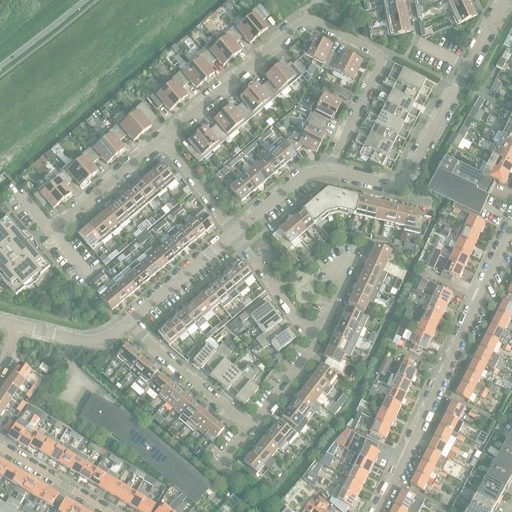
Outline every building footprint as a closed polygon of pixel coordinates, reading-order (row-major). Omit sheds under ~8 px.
[(389,0),(383,1),(385,10),(405,6),(403,0),(389,0)] [(468,0),(446,0),(450,8),(468,0)] [(473,8),(469,0),(468,0),(450,8),(454,16),(473,8)] [(385,10),(387,19),(407,15),(405,6),(385,10)] [(253,14),(245,21),(258,37),(267,29),(261,22),(266,18),(256,7),(251,12),(253,14)] [(476,17),(473,8),(454,16),(458,25),(476,17)] [(425,14),(424,11),(416,12),(418,19),(422,18),(421,15),(425,14)] [(387,19),(388,28),(408,24),(407,15),(387,19)] [(235,26),(230,30),(239,41),(243,37),(249,44),(258,37),(245,21),(237,28),(235,26)] [(410,33),(408,24),(388,28),(390,37),(410,33)] [(217,37),(216,41),(219,44),(232,59),(241,52),(235,45),(239,41),(230,30),(225,33),(221,34),(217,37)] [(303,55),(313,60),(322,42),(312,37),(303,55)] [(208,48),(203,52),(212,63),(217,60),(223,67),(232,59),(219,44),(216,41),(213,41),(206,46),(208,48)] [(321,67),(327,70),(333,57),(328,54),(332,47),(322,42),(313,60),(322,64),(321,67)] [(511,51),(506,49),(501,58),(506,61),(507,61),(511,52),(511,51)] [(200,59),(192,66),(205,82),(214,74),(208,67),(212,63),(203,52),(198,56),(200,59)] [(340,80),(343,75),(352,57),(342,52),(338,60),(333,57),(327,70),(332,73),(332,74),(332,76),(333,76),(340,80)] [(362,62),(352,57),(343,75),(353,80),(362,62)] [(501,58),(497,66),(502,69),(506,61),(501,58)] [(297,61),(292,65),(301,76),(306,72),(297,61)] [(282,62),(274,70),(288,87),(301,76),(292,65),(287,69),(282,62)] [(181,70),(176,75),(186,86),(190,82),(196,89),(205,82),(192,66),(184,73),(181,70)] [(396,83),(392,90),(403,96),(414,75),(403,69),(400,75),(391,71),(387,78),(396,83)] [(270,83),(266,87),(275,98),(288,87),(274,70),(265,77),(270,83)] [(174,82),(165,88),(178,104),(187,97),(181,89),(186,86),(176,75),(171,79),(174,82)] [(426,80),(414,75),(403,96),(415,102),(419,94),(427,98),(431,91),(422,87),(426,80)] [(502,84),(496,80),(491,90),(498,93),(502,84)] [(256,84),(248,91),(263,109),(275,98),(266,87),(262,90),(256,84)] [(169,112),(178,104),(165,88),(157,95),(155,93),(149,97),(159,108),(163,104),(169,112)] [(336,94),(334,93),(323,88),(320,94),(323,95),(318,104),(336,113),(341,103),(333,100),(336,94)] [(343,90),(340,96),(348,100),(351,94),(343,90)] [(385,104),(381,112),(392,118),(403,96),(392,90),(389,97),(380,92),(376,100),(385,104)] [(245,105),(240,108),(250,119),(263,109),(248,91),(239,98),(245,105)] [(411,108),(415,102),(403,96),(392,118),(404,123),(408,115),(416,120),(420,113),(411,108)] [(479,97),(474,107),(479,110),(485,100),(479,97)] [(143,103),(127,116),(142,135),(151,127),(148,123),(155,117),(143,103)] [(331,123),(336,113),(318,104),(316,103),(315,103),(314,104),(313,105),(311,109),(311,110),(311,112),(308,118),(321,124),(323,119),(331,123)] [(231,106),(222,113),(237,130),(250,119),(240,108),(236,112),(231,106)] [(474,107),(468,117),(474,119),(479,110),(474,107)] [(374,125),(370,133),(381,139),(392,118),(381,112),(378,118),(369,114),(366,121),(374,125)] [(219,126),(215,130),(224,141),(237,130),(222,113),(214,120),(219,126)] [(286,115),(278,122),(285,125),(288,118),(286,115)] [(133,142),(142,135),(127,116),(113,127),(123,139),(127,135),(133,142)] [(468,117),(463,126),(469,129),(474,119),(468,117)] [(318,130),(321,124),(308,118),(300,133),(321,143),(326,133),(318,130)] [(401,130),(404,123),(392,118),(381,139),(393,145),(397,137),(405,141),(409,134),(401,130)] [(274,126),(277,130),(282,126),(278,122),(274,126)] [(504,122),(499,132),(511,138),(511,126),(509,125),(504,122)] [(463,139),(469,129),(463,126),(459,134),(457,136),(463,139)] [(118,142),(123,139),(113,127),(100,139),(115,157),(124,149),(118,142)] [(205,127),(197,134),(211,152),(224,141),(215,130),(210,134),(205,127)] [(458,149),(463,139),(457,136),(459,134),(454,132),(447,144),(458,149)] [(511,138),(499,132),(494,142),(511,151),(511,138)] [(316,153),(321,143),(300,133),(296,141),(289,138),(286,141),(296,151),(302,146),(316,153)] [(365,158),(370,161),(381,139),(370,133),(367,139),(358,135),(355,142),(363,147),(359,155),(361,156),(365,158)] [(198,163),(211,152),(197,134),(188,142),(193,148),(188,152),(198,163)] [(273,144),(276,149),(288,162),(296,156),(284,142),(281,138),(273,144)] [(106,165),(115,157),(100,139),(87,150),(96,161),(100,157),(106,165)] [(390,151),(393,145),(381,139),(370,161),(382,167),(386,158),(395,163),(398,155),(390,151)] [(489,152),(494,155),(511,163),(511,151),(494,142),(489,152)] [(276,149),(269,155),(280,169),(288,162),(276,149)] [(92,165),(96,161),(87,150),(73,161),(89,179),(98,172),(92,165)] [(269,155),(261,162),(272,176),(280,169),(269,155)] [(511,163),(494,155),(489,165),(509,175),(511,169),(511,163)] [(479,172),(446,157),(427,191),(480,216),(496,181),(484,175),(479,172)] [(80,187),(89,179),(73,161),(60,172),(69,183),(74,180),(80,187)] [(261,162),(253,168),(264,182),(272,176),(261,162)] [(504,185),(509,175),(489,165),(483,163),(479,172),(484,175),(496,181),(504,185)] [(157,165),(151,170),(166,189),(168,187),(170,190),(172,190),(178,185),(178,184),(176,181),(173,178),(178,174),(172,167),(167,171),(162,164),(159,167),(157,165)] [(253,168),(245,175),(257,189),(264,182),(253,168)] [(146,178),(143,180),(157,196),(166,189),(151,170),(144,176),(146,178)] [(65,187),(69,183),(60,172),(47,184),(62,202),(71,194),(65,187)] [(245,175),(237,181),(249,195),(257,189),(245,175)] [(139,181),(132,186),(148,204),(157,196),(143,180),(140,182),(139,181)] [(241,202),(249,195),(237,181),(229,188),(241,202)] [(53,209),(62,202),(47,184),(33,195),(43,206),(47,202),(53,209)] [(128,193),(125,195),(139,212),(148,204),(132,186),(126,191),(128,193)] [(327,189),(302,211),(313,225),(318,221),(320,223),(327,217),(338,214),(347,216),(348,213),(355,215),(359,198),(359,197),(327,189)] [(120,196),(114,201),(129,220),(139,212),(125,195),(122,198),(120,196)] [(359,198),(355,215),(365,217),(369,200),(359,198)] [(164,205),(165,206),(170,211),(179,204),(176,200),(170,205),(170,204),(165,205),(164,205)] [(369,200),(365,217),(375,220),(379,202),(369,200)] [(109,208),(106,211),(120,227),(129,220),(114,201),(108,207),(109,208)] [(379,202),(375,220),(384,222),(388,205),(379,202)] [(384,222),(383,226),(393,228),(394,225),(398,207),(388,205),(384,222)] [(161,209),(162,211),(166,215),(170,211),(165,206),(161,209)] [(398,207),(394,225),(404,227),(408,209),(398,207)] [(404,227),(403,230),(419,234),(424,216),(418,215),(419,212),(408,209),(404,227)] [(102,211),(96,217),(111,235),(120,227),(106,211),(103,213),(102,211)] [(302,211),(294,217),(306,231),(313,225),(302,211)] [(202,212),(194,218),(205,232),(213,225),(202,212)] [(467,214),(462,226),(480,234),(481,233),(483,229),(485,223),(467,214)] [(0,277),(15,296),(24,288),(23,286),(38,273),(40,275),(49,267),(7,217),(0,222),(0,277)] [(91,224),(88,226),(102,243),(111,235),(96,217),(89,222),(91,224)] [(294,217),(287,224),(298,237),(306,231),(294,217)] [(194,218),(186,225),(197,239),(205,232),(194,218)] [(284,237),(277,242),(287,251),(293,246),(291,244),(298,237),(287,224),(278,230),(284,237)] [(186,225),(178,231),(190,245),(197,239),(186,225)] [(92,251),(102,243),(88,226),(85,229),(84,227),(77,232),(92,251)] [(462,226),(456,237),(475,245),(480,234),(462,226)] [(175,227),(167,234),(182,252),(190,245),(178,231),(175,227)] [(159,240),(162,245),(174,258),(182,252),(167,234),(159,240)] [(457,244),(455,250),(470,257),(475,245),(456,237),(454,243),(457,244)] [(367,249),(366,252),(387,262),(391,252),(375,244),(372,251),(367,249)] [(162,245),(155,251),(166,265),(174,258),(162,245)] [(143,254),(147,258),(158,271),(166,265),(155,251),(151,247),(143,254)] [(452,256),(450,261),(465,268),(470,257),(455,250),(451,248),(449,254),(452,256)] [(369,258),(366,264),(382,272),(387,262),(366,252),(364,255),(369,258)] [(433,269),(439,256),(434,253),(427,267),(433,269)] [(147,258),(139,264),(150,278),(158,271),(147,258)] [(128,267),(131,271),(143,285),(150,278),(139,264),(136,260),(128,267)] [(462,273),(465,268),(450,261),(445,272),(443,271),(440,277),(451,282),(454,277),(459,279),(460,277),(461,278),(463,273),(462,273)] [(241,262),(232,269),(244,283),(252,276),(241,262)] [(358,269),(357,272),(378,282),(378,281),(383,283),(387,274),(382,272),(366,264),(363,271),(358,269)] [(248,288),(244,283),(232,269),(224,276),(239,295),(248,288)] [(131,271),(123,277),(135,291),(143,285),(131,271)] [(360,277),(357,284),(373,291),(378,282),(357,272),(355,275),(360,277)] [(231,302),(239,295),(224,276),(216,283),(227,297),(231,302)] [(123,277),(116,284),(127,298),(135,291),(123,277)] [(423,278),(417,291),(423,294),(429,281),(423,278)] [(397,279),(393,288),(398,290),(399,291),(403,282),(402,281),(397,279)] [(429,280),(425,293),(433,296),(437,282),(429,280)] [(216,283),(207,290),(219,304),(223,309),(231,302),(227,297),(216,283)] [(116,284),(108,291),(119,304),(127,298),(116,284)] [(349,288),(348,291),(369,301),(373,291),(357,284),(354,290),(349,288)] [(96,292),(100,297),(107,291),(104,287),(103,286),(96,292)] [(438,287),(433,298),(447,305),(453,294),(446,291),(441,288),(438,287)] [(207,290),(199,297),(211,311),(219,304),(207,290)] [(111,311),(119,304),(108,291),(100,297),(111,311)] [(364,311),(369,301),(348,291),(346,295),(351,297),(348,304),(364,311)] [(430,304),(428,310),(442,316),(447,305),(433,298),(428,296),(426,302),(430,304)] [(199,297),(191,304),(202,318),(211,311),(199,297)] [(511,304),(505,300),(499,312),(511,319),(511,316),(511,304)] [(251,317),(257,325),(275,312),(268,303),(263,306),(260,302),(238,317),(242,323),(251,317)] [(191,304),(183,311),(194,325),(198,329),(206,322),(202,318),(191,304)] [(338,312),(337,315),(363,327),(368,317),(346,307),(343,314),(338,312)] [(428,310),(422,321),(437,327),(442,316),(428,310)] [(183,311),(174,318),(186,332),(194,325),(183,311)] [(281,321),(275,312),(257,325),(263,333),(255,340),(259,345),(280,329),(277,324),(281,321)] [(499,312),(492,324),(505,331),(511,319),(499,312)] [(340,321),(337,327),(358,337),(363,327),(337,315),(335,319),(340,321)] [(174,318),(166,325),(178,339),(186,332),(174,318)] [(240,324),(237,320),(228,326),(232,330),(240,324)] [(422,321),(417,332),(432,339),(437,327),(422,321)] [(492,324),(486,336),(499,342),(504,345),(506,341),(501,338),(505,331),(492,324)] [(169,346),(178,339),(166,325),(158,332),(169,346)] [(408,327),(402,325),(396,336),(403,339),(408,327)] [(329,332),(327,335),(354,347),(358,337),(337,327),(334,334),(329,332)] [(283,333),(280,329),(259,345),(262,349),(263,350),(271,344),(277,352),(295,339),(288,330),(283,333)] [(432,339),(417,332),(412,329),(409,336),(415,338),(410,349),(418,353),(420,347),(427,350),(432,339)] [(372,331),(367,341),(373,344),(374,344),(378,335),(378,334),(372,331)] [(331,340),(328,347),(344,354),(344,355),(349,357),(354,347),(327,335),(326,338),(331,340)] [(486,336),(481,348),(493,354),(497,346),(499,342),(486,336)] [(205,365),(209,368),(226,348),(222,344),(218,349),(210,342),(207,345),(192,361),(201,369),(205,365)] [(114,359),(122,365),(137,348),(135,346),(131,350),(126,345),(114,359)] [(341,360),(344,355),(344,354),(328,347),(325,353),(320,351),(318,355),(334,362),(331,368),(340,372),(345,362),(341,360)] [(140,350),(137,348),(122,365),(130,372),(142,359),(137,354),(140,350)] [(231,352),(226,348),(209,368),(213,372),(209,376),(218,384),(232,367),(225,360),(231,352)] [(481,348),(475,360),(487,366),(487,365),(493,354),(481,348)] [(386,358),(380,370),(386,372),(392,360),(386,358)] [(405,358),(402,365),(411,369),(414,362),(405,358)] [(147,363),(142,359),(130,372),(138,379),(153,361),(150,359),(147,363)] [(475,360),(469,371),(481,377),(485,370),(490,373),(492,368),(487,365),(487,366),(475,360)] [(152,368),(156,364),(153,361),(138,379),(134,383),(144,392),(148,387),(146,385),(157,372),(152,368)] [(19,364),(13,374),(29,385),(32,379),(28,376),(31,372),(19,364)] [(41,364),(38,369),(46,374),(50,370),(41,364)] [(313,368),(311,371),(329,385),(336,376),(321,365),(317,371),(313,368)] [(417,372),(411,369),(402,365),(400,370),(395,367),(392,375),(411,384),(417,372)] [(240,374),(232,367),(218,384),(227,391),(231,386),(235,390),(252,370),(248,366),(247,366),(240,374)] [(256,374),(252,370),(235,390),(239,394),(235,398),(244,406),(258,389),(250,382),(257,374),(256,374)] [(313,377),(308,382),(323,393),(327,396),(333,388),(329,385),(311,371),(308,373),(313,377)] [(482,388),(483,386),(478,384),(481,377),(469,371),(463,383),(480,392),(482,388)] [(26,389),(29,385),(13,374),(6,383),(17,391),(21,385),(26,389)] [(150,389),(158,396),(173,378),(170,376),(167,380),(161,375),(150,389)] [(387,385),(392,388),(406,394),(411,384),(392,375),(387,385)] [(175,381),(173,378),(158,396),(165,403),(177,389),(172,385),(175,381)] [(300,385),(297,388),(316,402),(323,393),(308,382),(304,388),(300,385)] [(6,383),(0,391),(0,392),(11,400),(17,391),(6,383)] [(463,383),(457,395),(469,401),(472,394),(478,397),(478,396),(480,392),(463,383)] [(300,394),(295,400),(309,410),(316,402),(297,388),(295,391),(300,394)] [(392,388),(387,399),(401,406),(406,394),(392,388)] [(182,393),(177,389),(165,403),(173,409),(188,392),(185,389),(182,393)] [(0,392),(0,406),(4,410),(7,405),(11,400),(0,392)] [(191,394),(188,392),(173,409),(181,416),(192,402),(187,398),(191,394)] [(85,407),(78,418),(109,436),(111,433),(140,458),(152,468),(195,505),(205,493),(211,486),(212,485),(155,435),(122,406),(121,407),(118,410),(117,408),(93,394),(90,400),(85,407)] [(387,399),(381,410),(396,417),(401,406),(387,399)] [(287,402),(284,405),(303,419),(307,422),(313,413),(309,410),(295,400),(291,405),(287,402)] [(197,407),(192,402),(181,416),(177,420),(185,427),(204,405),(201,403),(197,407)] [(453,402),(447,415),(459,421),(465,409),(453,402)] [(28,405),(25,410),(26,410),(34,415),(37,411),(28,405)] [(206,407),(204,405),(185,427),(193,433),(196,429),(208,416),(203,411),(206,407)] [(303,419),(284,405),(282,408),(286,411),(282,417),(295,427),(294,428),(300,433),(308,423),(303,419)] [(37,411),(34,415),(38,418),(44,421),(47,417),(47,416),(37,410),(37,411)] [(381,410),(376,421),(391,428),(396,417),(381,410)] [(486,426),(489,420),(471,411),(468,416),(475,419),(474,421),(486,426)] [(354,431),(362,415),(358,413),(351,429),(354,431)] [(447,415),(441,426),(453,433),(458,435),(464,424),(459,421),(447,415)] [(213,420),(208,416),(196,429),(204,436),(219,418),(216,416),(213,420)] [(222,421),(219,418),(204,436),(212,443),(224,429),(218,425),(222,421)] [(8,437),(18,443),(28,426),(28,424),(19,419),(8,437)] [(274,427),(270,423),(268,426),(285,441),(290,445),(298,435),(289,427),(288,429),(279,421),(274,427)] [(391,428),(376,421),(376,422),(373,421),(371,424),(368,423),(365,431),(371,434),(369,438),(380,443),(382,438),(386,439),(391,428)] [(32,428),(28,426),(18,443),(28,450),(29,448),(30,446),(37,434),(36,434),(38,430),(33,427),(32,428)] [(269,432),(264,438),(278,449),(285,441),(268,426),(265,428),(269,432)] [(441,426),(435,438),(447,444),(453,433),(441,426)] [(168,431),(167,432),(175,438),(179,434),(171,427),(168,431)] [(347,430),(334,443),(335,443),(339,446),(341,447),(347,450),(356,434),(351,432),(347,430)] [(488,436),(481,432),(475,444),(482,447),(488,436)] [(41,437),(37,434),(30,446),(40,452),(49,436),(44,433),(41,437)] [(465,439),(458,435),(456,440),(463,443),(465,439)] [(58,442),(49,436),(40,452),(50,458),(56,446),(58,442)] [(256,439),(253,442),(271,457),(278,449),(264,438),(260,443),(256,439)] [(450,452),(453,447),(447,444),(435,438),(429,450),(447,459),(450,452)] [(367,441),(365,445),(360,457),(374,464),(380,453),(376,451),(378,446),(367,441)] [(511,443),(507,441),(502,450),(511,455),(511,443)] [(255,448),(250,454),(264,466),(271,457),(253,442),(251,445),(255,448)] [(335,443),(327,454),(334,457),(339,446),(335,443)] [(61,449),(56,446),(50,458),(59,464),(69,447),(64,444),(61,449)] [(79,453),(69,447),(59,464),(69,470),(79,453)] [(445,463),(447,459),(429,450),(423,461),(435,468),(439,461),(444,464),(445,463)] [(459,450),(457,455),(466,459),(469,455),(459,450)] [(511,455),(502,450),(497,458),(511,466),(511,455)] [(69,470),(79,476),(89,458),(79,453),(69,470)] [(257,474),(264,466),(250,454),(246,459),(242,456),(239,459),(246,465),(242,469),(252,478),(256,474),(257,474)] [(324,458),(321,463),(328,466),(332,459),(326,456),(325,456),(324,458)] [(360,457),(354,468),(369,475),(374,464),(360,457)] [(94,462),(89,458),(79,476),(89,482),(96,470),(91,467),(94,462)] [(474,467),(478,460),(473,458),(469,465),(474,467)] [(511,466),(497,458),(492,467),(511,478),(511,466)] [(0,479),(9,465),(0,459),(0,479)] [(432,473),(438,476),(439,475),(441,471),(423,461),(417,473),(429,480),(432,473)] [(316,462),(308,472),(317,477),(323,465),(319,463),(316,462)] [(6,480),(12,483),(19,471),(9,465),(0,479),(0,482),(3,485),(6,480)] [(455,478),(462,482),(469,470),(461,466),(455,478)] [(511,478),(492,467),(487,476),(507,487),(511,478)] [(101,473),(96,470),(89,482),(99,488),(108,471),(104,468),(101,473)] [(354,468),(349,479),(363,486),(369,475),(354,468)] [(13,491),(19,494),(29,477),(19,471),(12,483),(16,486),(13,491)] [(109,471),(108,471),(99,488),(109,493),(116,482),(115,481),(118,477),(109,471)] [(308,472),(303,478),(314,488),(319,478),(317,477),(308,472)] [(325,479),(324,480),(330,483),(332,479),(321,473),(319,476),(325,479)] [(423,492),(426,485),(432,488),(435,482),(429,480),(417,473),(410,486),(423,492)] [(146,476),(143,480),(153,486),(156,482),(150,479),(146,476)] [(487,476),(483,484),(502,495),(507,487),(487,476)] [(26,492),(31,495),(39,483),(29,477),(19,494),(23,497),(26,492)] [(349,479),(343,489),(358,497),(363,486),(349,479)] [(125,488),(116,482),(109,493),(118,499),(125,488)] [(435,482),(432,487),(439,490),(442,486),(435,482)] [(34,503),(38,506),(48,489),(39,483),(31,495),(37,498),(34,503)] [(128,483),(125,488),(118,499),(128,505),(135,493),(130,490),(133,485),(128,483)] [(296,484),(283,499),(284,501),(287,503),(300,488),(296,484)] [(483,484),(478,493),(497,504),(502,495),(483,484)] [(352,508),(358,497),(343,489),(343,490),(339,487),(331,503),(341,511),(346,511),(349,507),(352,508)] [(59,495),(48,489),(38,506),(43,509),(46,503),(51,507),(59,495)] [(136,494),(135,493),(128,505),(138,511),(148,494),(139,489),(136,494)] [(403,490),(395,505),(407,511),(415,497),(403,490)] [(478,493),(473,502),(490,511),(492,511),(497,504),(478,493)] [(153,497),(148,494),(138,511),(139,511),(151,511),(155,505),(150,502),(153,497)] [(9,497),(4,504),(6,505),(10,508),(15,501),(9,497)] [(157,511),(173,511),(182,502),(178,499),(177,498),(168,508),(164,505),(157,511)] [(236,503),(229,498),(226,502),(232,508),(236,503)] [(305,509),(308,511),(324,511),(328,506),(319,498),(314,503),(312,502),(305,509)] [(71,511),(76,505),(65,499),(58,511),(59,511),(71,511)] [(419,504),(425,507),(434,511),(448,511),(428,502),(428,503),(421,499),(419,504)] [(19,503),(15,501),(10,508),(11,508),(15,510),(19,503)] [(181,511),(187,506),(182,502),(173,511),(181,511)] [(490,511),(473,502),(468,510),(470,511),(490,511)]
